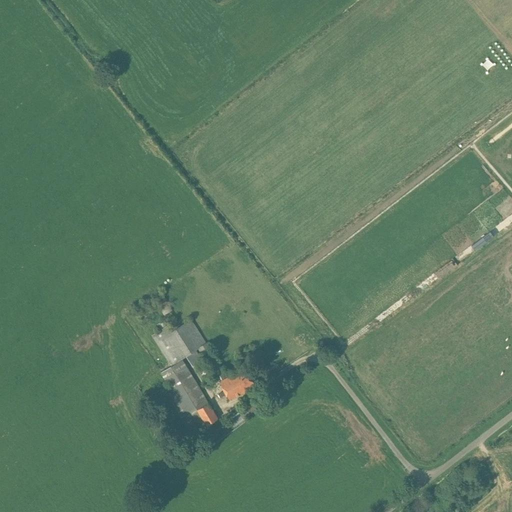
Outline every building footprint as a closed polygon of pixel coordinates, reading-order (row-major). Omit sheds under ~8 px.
[(507,220),(488,234),(491,238),(508,226),(507,224),(509,223),(507,220)] [(164,315),(173,310),(163,294),(154,298),(164,315)] [(162,388),(182,419),(191,435),(219,418),(183,358),(186,357),(192,366),(193,365),(195,369),(200,368),(198,363),(195,364),(202,360),(207,368),(208,367),(215,380),(227,373),(209,341),(206,342),(191,318),(172,331),(168,325),(152,335),(171,366),(160,373),(168,385),(162,388)] [(243,363),(258,356),(253,346),(238,353),(243,363)] [(220,381),(230,399),(256,385),(247,367),(220,381)] [(226,418),(228,420),(204,438),(210,446),(234,427),(265,404),(271,400),(264,391),(244,406),(243,404),(226,418)]
